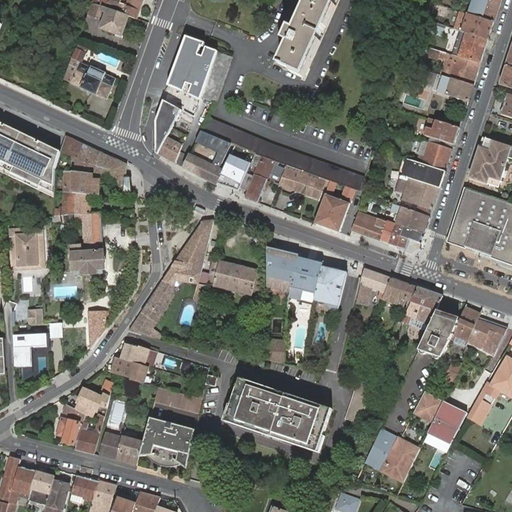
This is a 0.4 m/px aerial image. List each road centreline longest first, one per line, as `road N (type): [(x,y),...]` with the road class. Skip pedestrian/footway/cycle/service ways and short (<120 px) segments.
road 1 (residential): [(143,162),(149,282),(88,370),(0,423)]
road 2 (residential): [(427,277),(511,9)]
road 3 (tertiary): [(171,180),(427,277)]
road 4 (residential): [(196,511),(181,490),(0,440)]
road 5 (residential): [(124,151),(174,0)]
road 6 (tertiary): [(0,91),(124,151)]
